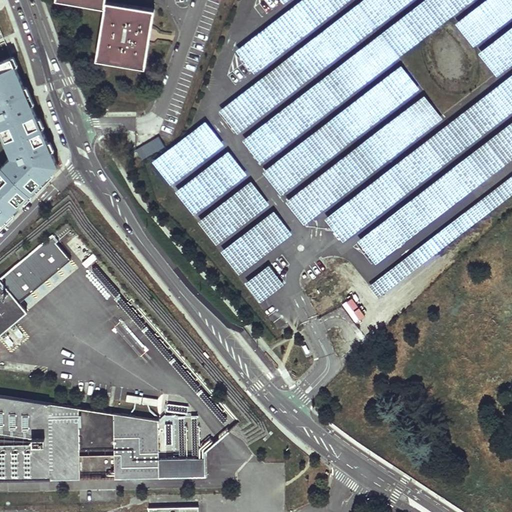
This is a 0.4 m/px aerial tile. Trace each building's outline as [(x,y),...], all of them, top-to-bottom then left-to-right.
[(414,0),(368,0),(223,113),(240,135),(414,0)] [(305,0),(240,51),(257,73),(351,0),(305,0)] [(263,164),(475,0),(428,0),(246,141),(263,164)] [(511,0),(490,0),(460,23),(477,45),(511,18),(511,0)] [(146,67),(156,9),(107,1),(106,7),(97,59),(146,67)] [(511,29),(481,54),(498,75),(511,64),(511,29)] [(0,220),(59,161),(16,50),(0,55),(0,120),(2,125),(7,140),(12,151),(7,156),(5,157),(1,161),(0,161),(0,220)] [(402,68),(265,174),(283,196),(420,91),(402,68)] [(511,78),(328,221),(345,241),(511,113),(511,78)] [(427,97),(289,203),(307,226),(445,120),(427,97)] [(208,122),(155,162),(172,185),(225,145),(208,122)] [(511,126),(361,244),(378,264),(511,161),(511,126)] [(141,157),(165,150),(161,136),(137,144),(141,157)] [(231,154),(178,194),(196,217),(249,177),(231,154)] [(511,177),(370,287),(379,298),(511,195),(511,177)] [(253,183),(200,223),(218,246),(270,206),(253,183)] [(277,213),(224,253),(242,276),(295,236),(277,213)] [(0,334),(28,311),(18,299),(72,254),(54,233),(0,278),(0,334)] [(271,268),(247,286),(261,304),(285,286),(271,268)] [(158,419),(0,394),(0,478),(81,477),(80,454),(115,454),(115,477),(207,476),(205,451),(200,444),(197,416),(165,415),(158,419)]
